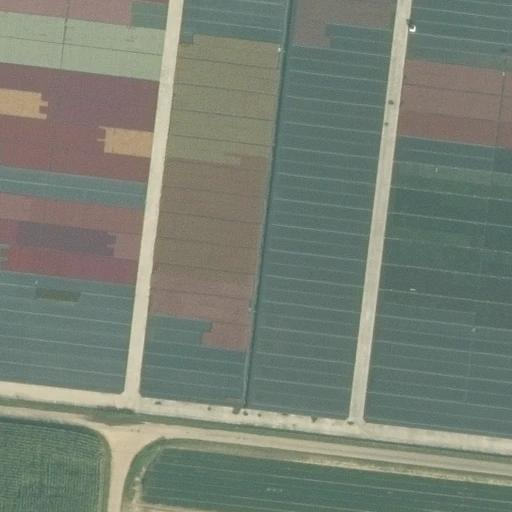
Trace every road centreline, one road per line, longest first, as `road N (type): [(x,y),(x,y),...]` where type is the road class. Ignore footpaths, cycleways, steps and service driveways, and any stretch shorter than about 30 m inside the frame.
road 1 (track): [(123,424),(511,475)]
road 2 (track): [(123,424),(0,409)]
